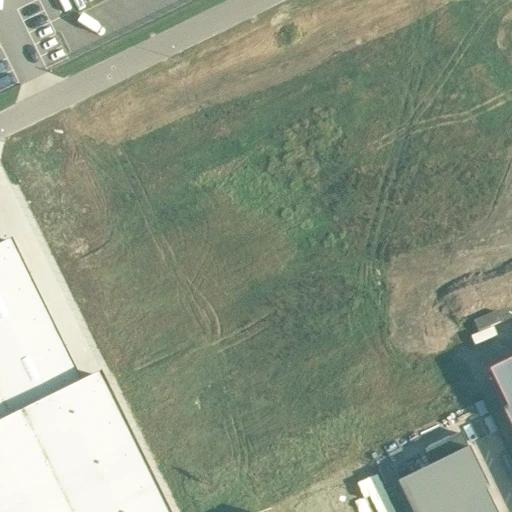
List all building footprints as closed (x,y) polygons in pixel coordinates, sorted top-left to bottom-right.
[(400,89),(344,116),(412,254),(511,205),(511,24),(506,13),(511,9),(511,0),(385,0),(362,12),(400,89)] [(0,424),(81,384),(10,241),(0,245),(0,424)] [(511,360),(487,373),(511,424),(511,360)] [(81,384),(0,424),(0,511),(165,511),(131,441),(99,375),(81,384)] [(498,511),(468,449),(396,484),(409,511),(498,511)]
